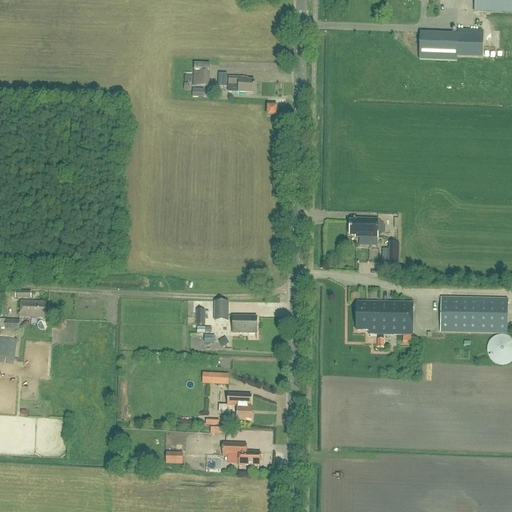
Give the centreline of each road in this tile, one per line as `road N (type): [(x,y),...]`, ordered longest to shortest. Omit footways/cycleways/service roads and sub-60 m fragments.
road 1 (tertiary): [(292,511),(300,0)]
road 2 (track): [(173,295),(0,286)]
road 3 (track): [(295,286),(173,295)]
